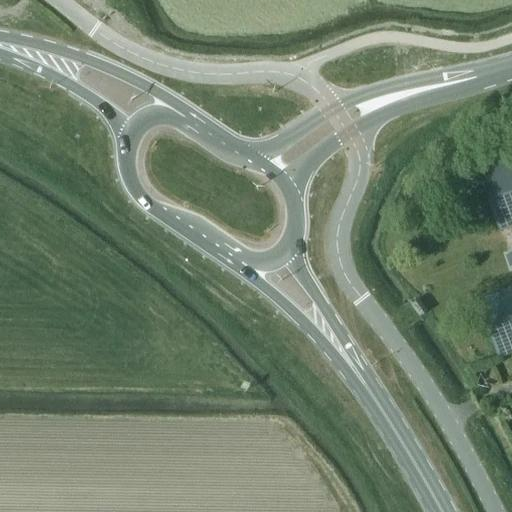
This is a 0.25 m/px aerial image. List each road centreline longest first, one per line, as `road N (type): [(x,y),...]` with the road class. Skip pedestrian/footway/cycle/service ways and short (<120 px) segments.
road 1 (unclassified): [(493,511),(435,402),(342,269),(338,230),(359,161),(347,134)]
road 2 (unclassified): [(330,108),(290,75),(201,73),(134,55),(58,0)]
road 3 (primary): [(219,255),(312,331),(386,419)]
road 4 (primary): [(211,128),(95,63),(0,37)]
road 5 (primary): [(386,419),(288,246)]
road 6 (tertiary): [(510,66),(410,82),(330,108)]
road 7 (tertiary): [(347,134),(510,66)]
road 8 (primary): [(132,136),(126,168),(135,190),(219,255)]
road 9 (primary): [(0,54),(76,89),(132,136)]
